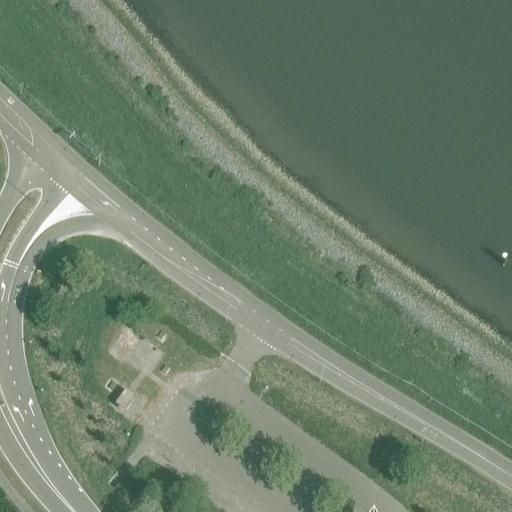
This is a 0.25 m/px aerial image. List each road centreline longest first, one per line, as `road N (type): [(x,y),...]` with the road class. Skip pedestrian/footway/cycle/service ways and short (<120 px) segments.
road 1 (unclassified): [(511,479),(258,324),(74,177)]
road 2 (primary): [(67,508),(11,400),(0,354)]
road 3 (primary): [(0,301),(23,239),(74,177)]
